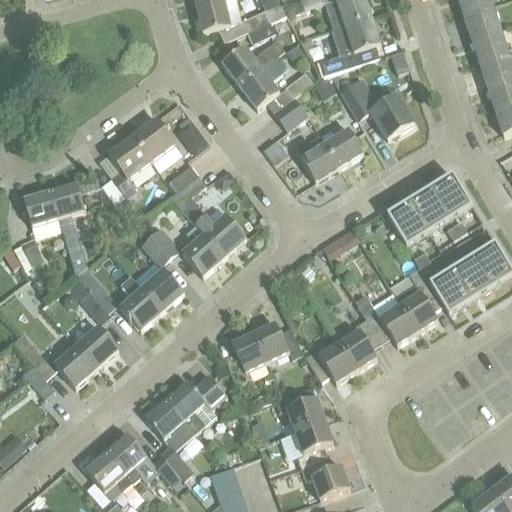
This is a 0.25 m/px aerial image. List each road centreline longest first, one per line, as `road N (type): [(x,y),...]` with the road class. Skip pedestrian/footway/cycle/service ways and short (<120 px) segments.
road 1 (residential): [(0,510),(306,237)]
road 2 (residential): [(394,489),(370,424),(375,411),(511,322)]
road 3 (residential): [(0,179),(33,183),(184,71)]
road 4 (residential): [(306,237),(184,71)]
road 5 (residential): [(306,237),(460,146)]
road 6 (residential): [(460,146),(419,0)]
road 7 (residential): [(117,0),(0,33)]
